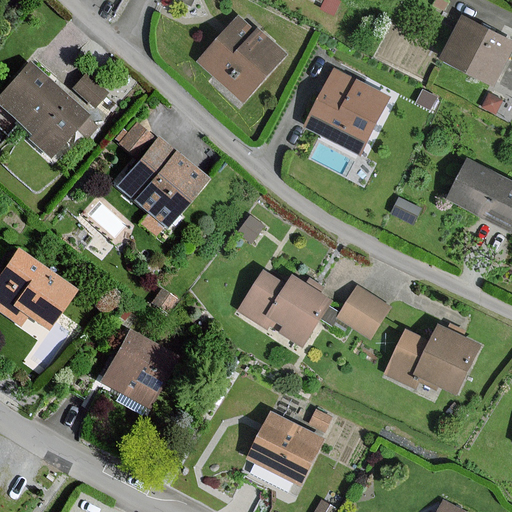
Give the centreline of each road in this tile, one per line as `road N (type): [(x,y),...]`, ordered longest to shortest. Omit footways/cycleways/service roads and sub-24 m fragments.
road 1 (residential): [(126,51),(316,213),(511,313)]
road 2 (residential): [(155,511),(0,416)]
